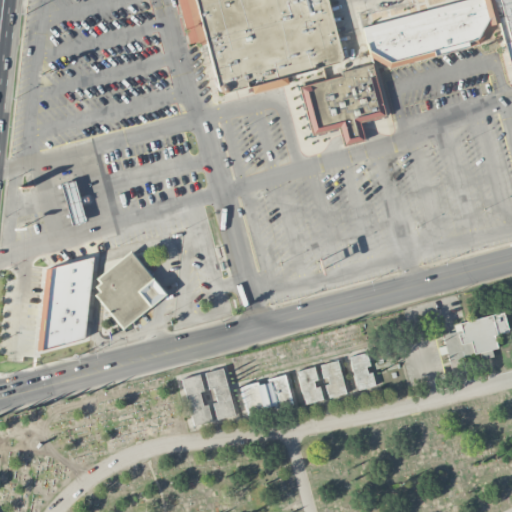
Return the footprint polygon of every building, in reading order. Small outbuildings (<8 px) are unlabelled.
[(191,0),(325,0),(342,59),(219,95),(191,0)] [(511,0),(455,0),(355,22),(383,66),(457,50),(500,22),(511,77),(511,0)] [(55,183),(67,225),(85,221),(73,178),(55,183)] [(96,277),(101,283),(92,290),(122,328),(165,294),(130,250),(96,277)] [(44,268),(38,336),(40,349),(84,340),(91,265),(90,259),(44,268)] [(453,324),(455,332),(442,334),(448,360),(497,349),(494,334),(507,331),(503,313),(453,324)] [(370,372),(365,352),(349,356),(356,389),(374,386),(371,372),(370,372)] [(325,384),(324,384),(327,396),(345,392),(337,360),(320,364),(325,384)] [(315,380),(317,380),(313,367),(296,371),(305,404),(321,400),(315,380)] [(206,372),(217,419),(234,415),(222,368),(206,372)] [(211,421),(207,404),(202,405),(199,391),(203,390),(199,374),(180,379),(191,426),(211,421)] [(240,386),(246,415),(292,404),(285,376),(240,386)]
